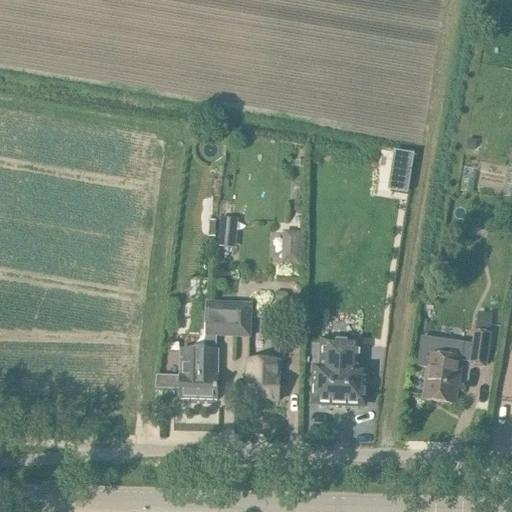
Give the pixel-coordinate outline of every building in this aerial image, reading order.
[(466,139),(464,149),(474,151),(476,140),(466,139)] [(393,153),(387,191),(407,194),(413,156),(393,153)] [(477,170),(464,168),(460,192),(473,195),(477,170)] [(220,219),(217,248),(226,249),(229,220),(220,219)] [(301,232),(283,231),(281,263),(299,264),(301,232)] [(205,334),(205,337),(216,337),(249,338),(250,304),(205,304),(205,334)] [(285,332),(278,332),(274,332),(274,355),(282,355),(285,356),(285,332)] [(470,364),(469,366),(484,368),(488,336),(474,334),(472,346),(470,364)] [(179,392),(179,401),(216,402),(216,352),(215,352),(216,337),(205,337),(204,352),(179,351),(179,377),(179,379),(179,390),(179,392)] [(420,338),(416,368),(426,370),(422,400),(454,405),(460,363),(470,364),(472,346),(463,344),(420,338)] [(356,345),(324,344),(323,362),(322,362),(322,372),(316,372),(314,404),(362,406),(363,373),(356,373),(356,345)] [(246,362),(245,403),(277,404),(278,363),(246,362)]
